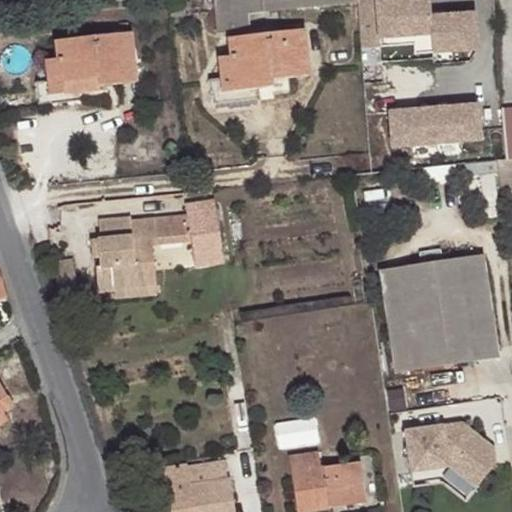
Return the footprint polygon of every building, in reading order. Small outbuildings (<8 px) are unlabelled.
[(167,0),(169,15),(183,14),(180,0),(167,0)] [(264,10),(262,0),(212,0),(216,33),(247,28),(244,11),(264,10)] [(431,49),(475,46),(472,10),(429,13),(427,0),(374,0),(377,35),(429,31),(431,49)] [(208,78),(211,92),(256,87),(273,85),(272,76),(308,72),(303,26),(229,36),(231,56),(220,58),(222,76),(208,78)] [(37,82),(38,98),(83,91),(100,89),(100,84),(134,81),(128,31),(55,40),(57,58),(45,59),(47,81),(37,82)] [(429,31),(377,35),(378,44),(412,42),(412,51),(431,49),(429,31)] [(256,87),(211,92),(212,102),(258,98),(256,87)] [(83,91),(38,98),(39,104),(84,99),(83,91)] [(388,113),(391,149),(480,142),(477,106),(388,113)] [(511,109),(500,111),(503,160),(511,160),(511,109)] [(511,160),(503,160),(495,161),(498,182),(511,180),(511,160)] [(511,190),(511,180),(498,182),(499,193),(511,190)] [(194,265),(224,263),(215,201),(186,204),(187,214),(191,239),(194,265)] [(191,239),(187,214),(153,218),(157,238),(151,239),(151,243),(191,239)] [(98,291),(113,290),(156,283),(151,243),(151,239),(157,238),(153,218),(132,220),(131,216),(94,220),(97,243),(90,244),(92,262),(98,261),(99,269),(95,270),(98,291)] [(53,252),(56,288),(75,288),(73,250),(53,252)] [(379,271),(396,375),(498,360),(482,256),(379,271)] [(156,283),(113,290),(114,298),(157,293),(156,283)] [(12,405),(7,397),(0,400),(0,405),(3,411),(12,405)] [(322,418),(279,419),(280,445),(323,444),(322,418)] [(444,427),(406,432),(412,473),(450,467),(477,489),(497,465),(495,449),(463,424),(453,436),(445,437),(444,427)] [(463,424),(444,427),(445,437),(453,436),(463,424)] [(296,511),(307,511),(331,509),(330,501),(364,497),(360,470),(341,472),(340,466),(319,470),(318,451),(288,456),(296,511)] [(165,469),(170,511),(233,511),(230,482),(227,483),(225,463),(187,468),(186,467),(165,469)] [(359,463),(340,466),(341,472),(360,470),(359,463)] [(330,501),(331,509),(365,504),(364,497),(330,501)]
